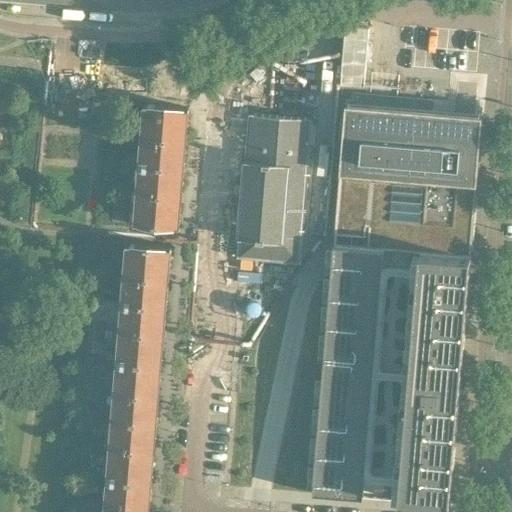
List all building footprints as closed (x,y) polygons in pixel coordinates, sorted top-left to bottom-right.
[(482,124),(483,114),(346,102),(345,113),(344,126),(334,244),(471,256),(482,124)] [(188,108),(144,105),(142,131),(139,164),(184,168),(188,108)] [(311,119),(250,114),(246,160),(244,161),(238,238),(239,239),(238,257),(299,262),(311,119)] [(184,168),(139,164),(134,224),(179,228),(184,168)] [(171,247),(127,243),(123,287),(122,303),(166,306),(171,247)] [(334,244),(313,493),(450,505),(471,256),(334,244)] [(166,306),(122,303),(120,318),(117,361),(161,365),(166,306)] [(161,365),(117,361),(115,386),(112,420),(156,423),(161,365)] [(156,423),(112,420),(107,479),(152,482),(156,423)] [(149,511),(152,482),(107,479),(104,511),(149,511)]
